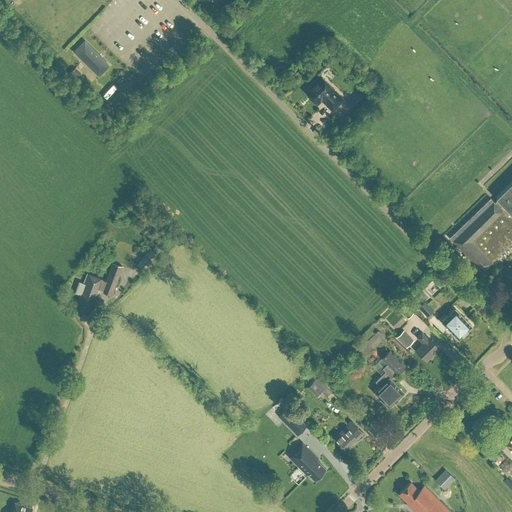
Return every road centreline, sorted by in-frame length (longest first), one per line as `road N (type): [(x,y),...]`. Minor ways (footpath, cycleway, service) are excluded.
road 1 (unclassified): [(511,340),(178,0)]
road 2 (unclassified): [(511,342),(336,511)]
